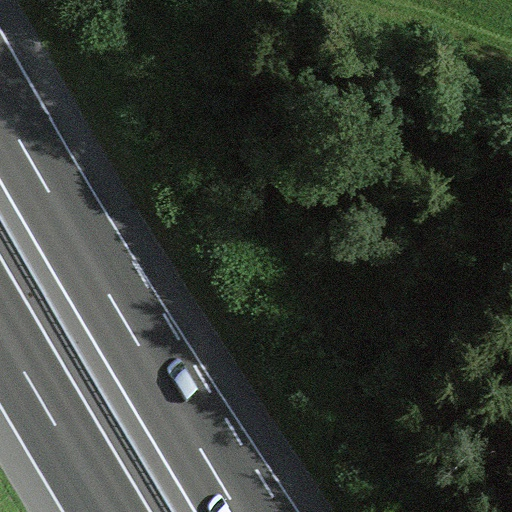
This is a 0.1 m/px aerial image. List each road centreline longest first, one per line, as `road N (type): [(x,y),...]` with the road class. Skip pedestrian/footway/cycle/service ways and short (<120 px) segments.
road 1 (motorway): [(244,511),(0,111)]
road 2 (motorway): [(0,335),(106,511)]
road 3 (track): [(511,67),(317,0)]
